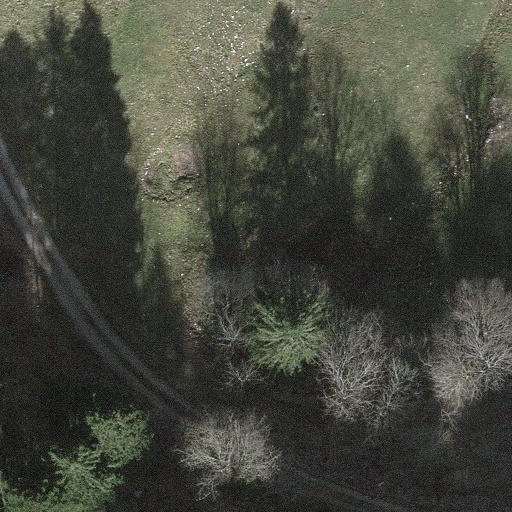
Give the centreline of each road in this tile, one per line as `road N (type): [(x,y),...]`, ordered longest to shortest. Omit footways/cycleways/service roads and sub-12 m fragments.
road 1 (track): [(106,340),(194,418),(264,461),(392,511)]
road 2 (track): [(0,161),(106,340)]
